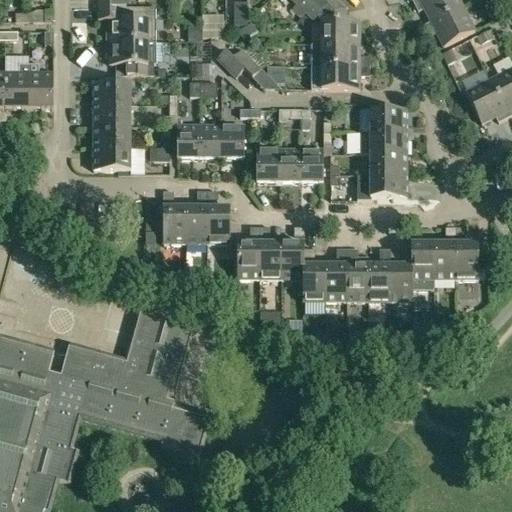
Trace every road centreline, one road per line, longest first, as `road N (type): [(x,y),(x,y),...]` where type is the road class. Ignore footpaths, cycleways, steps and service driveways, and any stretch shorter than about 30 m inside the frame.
road 1 (residential): [(456,214),(428,221),(257,218),(233,187),(59,183)]
road 2 (residential): [(456,178),(433,111),(381,54),(376,0)]
road 3 (residential): [(59,183),(61,0)]
